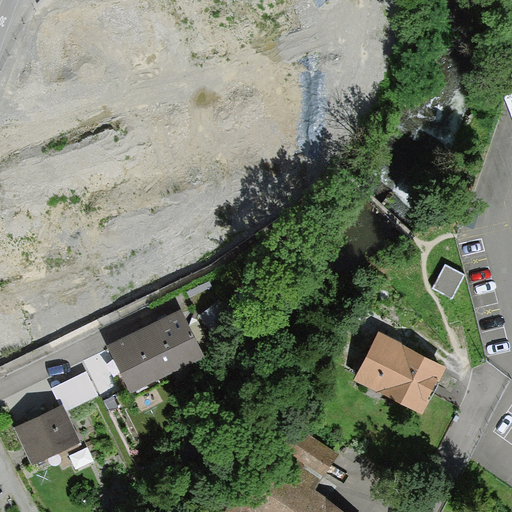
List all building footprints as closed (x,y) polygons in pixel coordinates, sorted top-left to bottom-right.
[(185,0),(76,0),(76,3),(182,19),(185,0)] [(370,0),(262,0),(257,35),(363,51),(370,0)] [(263,116),(157,100),(141,204),(247,220),(263,116)] [(80,183),(0,171),(0,278),(65,288),(80,183)] [(464,275),(446,265),(433,287),(452,298),(464,275)] [(0,306),(0,362),(42,343),(20,297),(0,306)] [(182,313),(108,350),(131,396),(205,360),(182,313)] [(380,333),(356,382),(421,414),(445,366),(380,333)] [(62,407),(65,414),(99,396),(86,371),(53,389),(62,407)] [(62,407),(16,430),(33,465),(79,443),(65,414),(62,407)] [(310,433),(294,457),(324,477),(340,453),(310,433)] [(273,444),(231,511),(345,511),(314,490),(324,477),(294,457),(273,444)]
